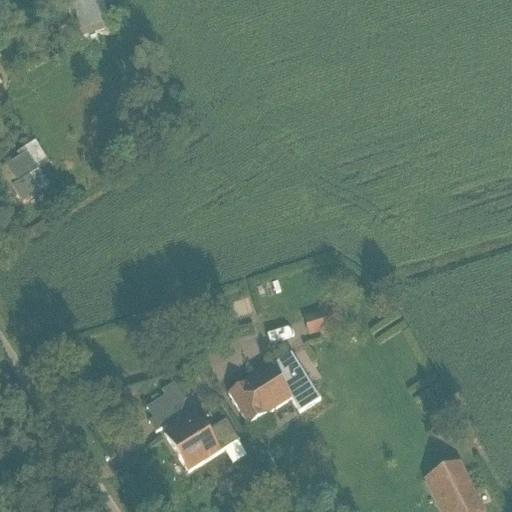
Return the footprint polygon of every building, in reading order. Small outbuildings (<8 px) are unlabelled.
[(109,25),(101,0),(93,0),(67,8),(77,43),(112,31),(111,24),(109,25)] [(28,178),(49,166),(34,145),(16,156),(19,160),(0,173),(23,206),(40,196),(28,178)] [(340,330),(332,305),(300,314),(309,339),(340,330)] [(248,430),(290,403),(298,415),(319,403),(291,357),(228,397),(248,430)] [(142,393),(145,399),(125,411),(138,432),(173,411),(157,384),(142,393)] [(189,476),(239,443),(226,424),(208,437),(194,416),(163,437),(189,476)] [(438,511),(482,511),(460,467),(424,484),(438,511)]
